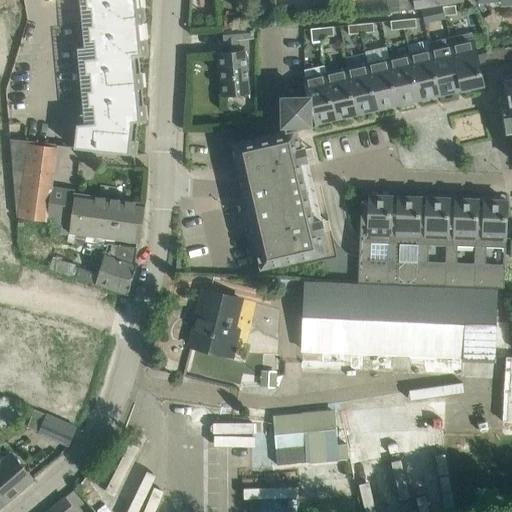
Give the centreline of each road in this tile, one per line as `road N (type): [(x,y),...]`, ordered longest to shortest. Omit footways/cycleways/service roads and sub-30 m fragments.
road 1 (residential): [(511,186),(398,180),(368,159),(242,189),(162,184)]
road 2 (residential): [(19,511),(106,428),(136,335)]
road 3 (residential): [(162,184),(171,0)]
road 4 (residential): [(136,335),(158,249),(162,184)]
road 5 (residential): [(0,297),(136,335)]
